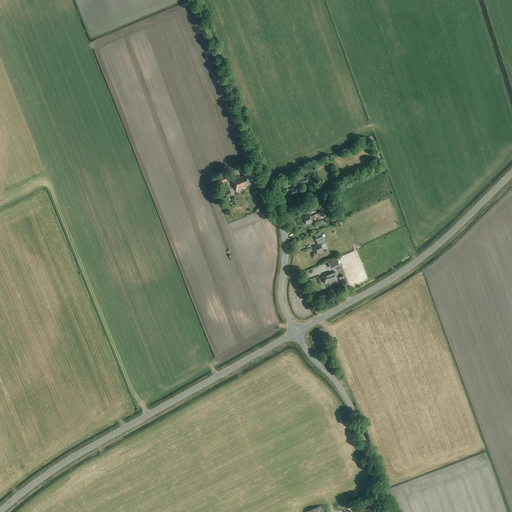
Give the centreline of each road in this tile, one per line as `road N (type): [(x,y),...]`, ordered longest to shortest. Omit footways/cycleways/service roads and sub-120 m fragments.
road 1 (unclassified): [(296,332),(283,306),(285,239),(277,212),(193,0)]
road 2 (unclassified): [(0,511),(85,451),(296,332)]
road 3 (unclassified): [(296,332),(422,257),(511,173)]
road 4 (unclassified): [(390,511),(350,405),(296,332)]
